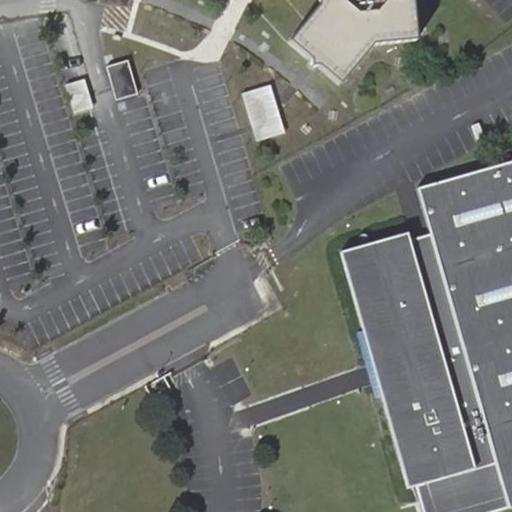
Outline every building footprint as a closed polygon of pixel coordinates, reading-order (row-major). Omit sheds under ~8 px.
[(321,0),(322,2),(316,10),(288,43),(310,61),(310,69),(319,69),(340,87),(373,47),(415,43),(411,0),(321,0)] [(139,97),(129,63),(107,70),(118,104),(139,97)] [(244,88),(255,137),(284,130),(273,81),(244,88)] [(409,229),(341,247),(373,361),(380,359),(385,377),(378,379),(408,483),(496,459),(508,505),(511,503),(511,157),(419,184),(434,239),(413,245),(409,229)] [(482,511),(508,505),(496,459),(408,483),(416,511),(482,511)]
